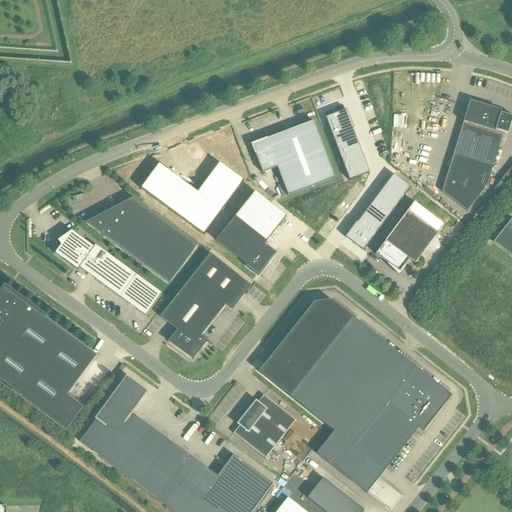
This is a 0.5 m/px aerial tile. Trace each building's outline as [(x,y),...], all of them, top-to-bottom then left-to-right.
[(440,88),(441,77),(429,76),(429,87),(440,88)] [(478,107),(469,104),(442,192),(467,212),(485,190),(486,186),(487,187),(504,133),(508,135),(511,121),(511,117),(509,116),(510,114),(479,104),(478,107)] [(346,110),(325,118),(349,181),(369,173),(352,128),(353,127),(346,110)] [(335,178),(314,122),(267,139),(251,145),(255,155),(255,154),(263,173),(277,168),(288,196),(335,178)] [(159,164),(141,189),(204,236),(223,211),(222,211),(198,193),(159,164)] [(357,222),(346,237),(363,251),(411,188),(394,175),(358,223),(357,222)] [(255,192),(216,241),(254,271),(253,271),(258,275),(272,258),(271,257),(272,256),(272,255),(272,254),(272,253),(272,252),(271,251),(269,249),(264,245),(287,217),(255,192)] [(169,285),(198,246),(133,198),(126,208),(122,205),(94,221),(90,226),(104,236),(104,237),(169,285)] [(414,203),(376,255),(400,273),(409,260),(415,264),(444,226),(414,203)] [(511,220),(494,243),(511,257),(511,220)] [(59,248),(55,254),(61,258),(78,271),(80,269),(120,298),(145,317),(162,294),(137,276),(96,245),(94,248),(72,231),(63,238),(58,241),(61,246),(59,248)] [(210,254),(160,317),(177,331),(170,340),(187,354),(188,352),(192,356),(198,348),(200,349),(208,340),(207,340),(201,336),(226,305),(231,310),(250,286),(210,254)] [(487,255),(477,269),(491,280),(502,267),(487,255)] [(511,274),(502,267),(491,280),(506,291),(511,282),(511,274)] [(473,274),(467,282),(481,294),(489,283),(491,280),(477,269),(473,274)] [(489,283),(481,294),(495,305),(506,291),(491,280),(489,283)] [(465,285),(457,296),(471,307),(478,298),(481,294),(467,282),(465,285)] [(0,383),(66,432),(84,407),(68,395),(97,356),(5,288),(0,295),(0,383)] [(478,298),(471,307),(485,318),(495,305),(481,294),(478,298)] [(454,299),(446,309),(461,320),(469,309),(471,307),(457,296),(454,299)] [(315,303),(260,373),(335,432),(317,454),(351,481),(364,465),(380,477),(413,435),(417,431),(419,427),(424,431),(452,396),(332,301),(315,303)] [(469,309),(461,320),(475,332),(485,318),(471,307),(469,309)] [(431,310),(424,319),(429,324),(437,314),(431,310)] [(217,477),(131,414),(147,392),(127,378),(96,419),(97,419),(80,442),(174,511),(252,511),(273,485),(233,455),(217,477)] [(295,421),(264,396),(258,403),(256,402),(238,425),(240,426),(234,434),(265,459),(295,421)] [(285,463),(290,457),(281,447),(269,457),(281,470),(287,465),(285,463)] [(322,477),(306,497),(325,511),(360,511),(363,509),(322,477)] [(388,490),(376,478),(368,485),(387,504),(391,500),(396,505),(404,498),(392,486),(388,490)] [(95,511),(79,496),(78,497),(64,511),(95,511)] [(305,511),(288,498),(276,511),(305,511)]
